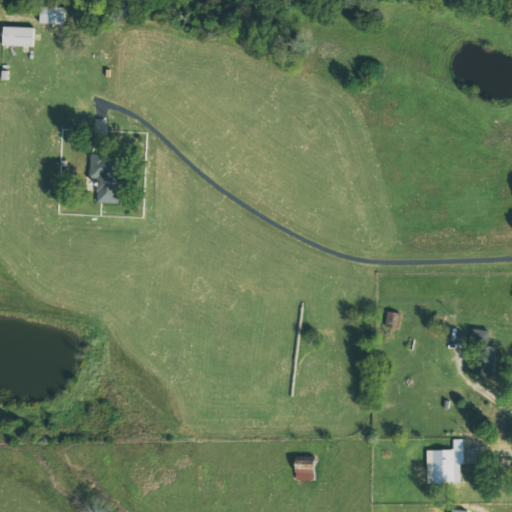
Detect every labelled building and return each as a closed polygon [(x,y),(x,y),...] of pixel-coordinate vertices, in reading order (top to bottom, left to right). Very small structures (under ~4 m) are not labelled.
[(63,25),(64,8),(39,7),(39,24),(63,25)] [(2,46),(34,46),(34,28),(3,27),(2,46)] [(98,203),(118,203),(118,159),(90,160),(91,178),(98,178),(98,203)] [(497,347),(489,345),(491,331),(475,328),(472,345),(478,346),(473,375),(492,378),(497,347)] [(464,439),(454,439),(454,449),(431,450),(431,483),(461,482),(460,464),(464,464),(464,439)]
